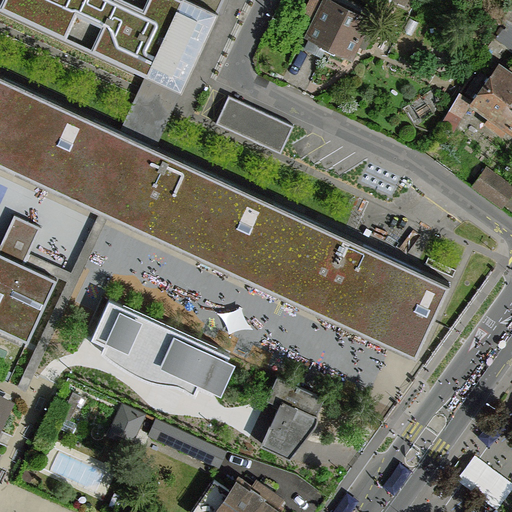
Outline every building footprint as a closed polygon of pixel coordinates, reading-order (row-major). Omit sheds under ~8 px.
[(228,0),(17,0),(192,79),(228,0)] [(372,23),(327,2),(305,50),(349,71),(372,23)] [(511,76),(499,66),(462,115),(510,150),(511,147),(511,76)] [(0,164),(417,358),(450,288),(0,78),(0,164)] [(221,119),(285,148),(297,120),(233,92),(221,119)] [(478,182),(501,201),(511,186),(511,180),(493,165),(478,182)] [(14,243),(0,236),(0,321),(39,339),(73,269),(46,258),(57,237),(24,221),(14,243)] [(139,320),(114,308),(97,343),(123,355),(139,320)] [(271,403),(285,410),(267,448),(295,462),(321,429),(331,404),(283,381),(271,403)] [(0,436),(15,405),(0,397),(0,436)] [(220,451),(157,422),(150,438),(213,467),(220,451)] [(281,511),(243,484),(222,511),(281,511)]
